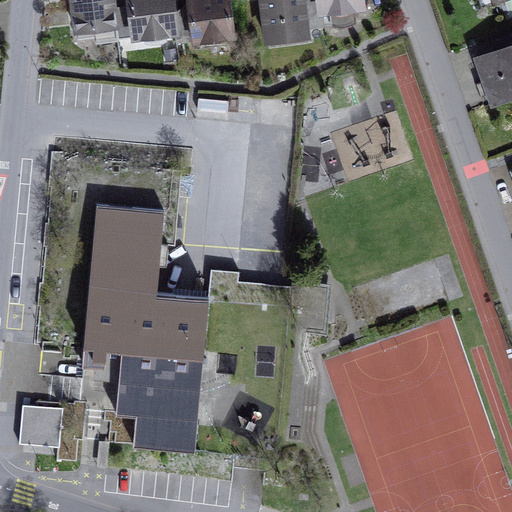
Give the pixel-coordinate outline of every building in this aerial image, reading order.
[(118,41),(118,38),(114,8),(113,0),(72,0),(77,31),(94,29),(96,44),(118,41)] [(118,38),(175,31),(173,14),(171,0),(130,0),(131,6),(114,8),(118,38)] [(234,36),(229,0),(188,0),(190,12),(173,14),(175,31),(177,44),(234,36)] [(306,25),(324,23),(322,11),(320,0),(262,0),(268,38),(307,33),(306,25)] [(354,7),(362,6),(361,0),(320,0),(322,11),(330,10),(332,25),(355,22),(354,7)] [(324,26),(332,25),(330,10),(322,11),(324,23),(324,26)] [(269,47),(308,42),(307,33),(268,38),(269,47)] [(511,96),(511,45),(477,58),(485,80),(489,79),(496,101),(511,96)] [(485,106),(496,101),(489,79),(485,80),(477,83),(485,106)] [(171,364),(201,367),(207,301),(208,298),(156,293),(158,264),(167,265),(169,244),(160,244),(163,212),(98,205),(84,359),(83,366),(96,367),(95,373),(111,374),(122,375),(118,413),(137,415),(134,445),(193,451),(197,406),(167,403),(171,364)] [(207,301),(218,296),(219,295),(238,297),(239,281),(239,271),(211,269),(208,298),(207,301)] [(291,286),(239,281),(238,297),(291,301),(292,286),(323,289),(321,304),(331,305),(333,284),(292,281),(291,286)] [(167,403),(197,406),(201,367),(171,364),(167,403)] [(23,404),(19,443),(60,447),(63,408),(38,406),(23,404)] [(97,466),(108,468),(110,443),(100,442),(97,466)]
